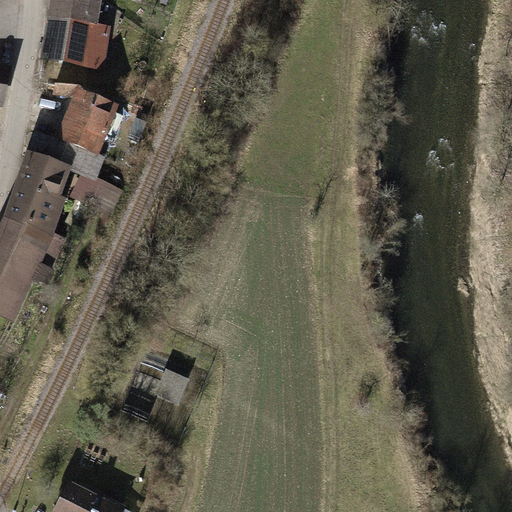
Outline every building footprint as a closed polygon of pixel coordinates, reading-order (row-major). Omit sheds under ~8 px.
[(113,2),(106,0),(54,0),(39,57),(93,72),(113,2)] [(0,113),(5,114),(10,69),(0,66),(0,113)] [(73,85),(55,138),(108,161),(128,109),(73,85)] [(48,135),(41,156),(105,185),(114,164),(108,161),(55,138),(48,135)] [(41,156),(18,218),(68,242),(81,200),(113,215),(128,196),(105,185),(41,156)] [(68,242),(18,218),(0,255),(0,308),(30,323),(68,242)] [(205,378),(168,365),(149,423),(186,435),(205,378)] [(143,511),(144,511),(87,480),(69,511),(143,511)]
